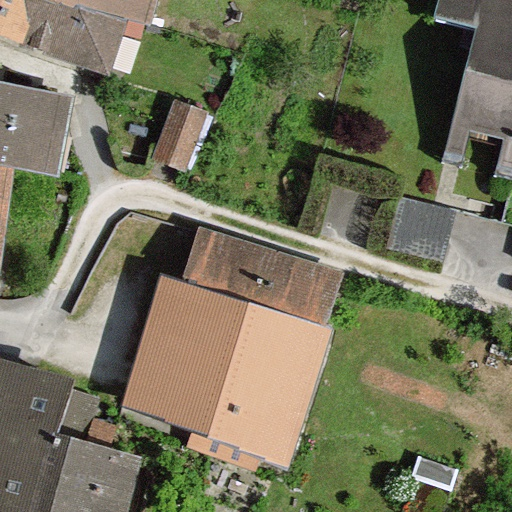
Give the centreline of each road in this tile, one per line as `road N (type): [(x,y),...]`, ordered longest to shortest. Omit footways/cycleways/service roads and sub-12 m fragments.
road 1 (track): [(117,198),(157,195),(511,312)]
road 2 (residential): [(0,326),(41,318),(117,198)]
